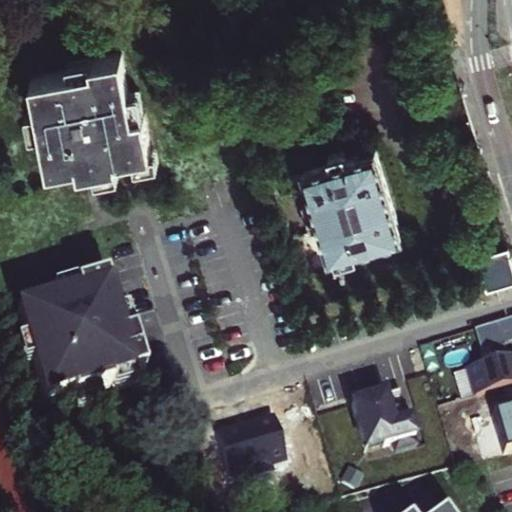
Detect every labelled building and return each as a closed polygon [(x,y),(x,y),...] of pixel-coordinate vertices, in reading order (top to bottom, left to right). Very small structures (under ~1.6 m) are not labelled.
[(128,91),(121,53),(90,60),(91,66),(69,71),(30,79),(36,109),(41,131),(49,169),(77,163),(78,170),(95,167),(97,177),(120,172),(117,157),(134,154),(151,150),(143,111),(133,113),(128,91)] [(66,61),(69,71),(91,66),(90,60),(89,56),(66,61)] [(138,89),(128,91),(133,113),(143,111),(138,89)] [(41,131),(36,109),(26,111),(31,133),(41,131)] [(401,236),(375,148),(347,156),(345,149),(329,154),(331,162),(304,170),(331,258),(336,256),(338,262),(353,257),(351,251),(401,236)] [(151,150),(134,154),(136,164),(158,159),(156,149),(151,150)] [(511,255),(510,248),(478,257),(488,290),(511,283),(511,255)] [(53,301),(15,312),(23,342),(29,363),(40,400),(69,392),(72,399),(94,393),(108,389),(109,394),(132,387),(129,378),(142,374),(131,335),(120,338),(114,316),(104,280),(73,288),(75,295),(53,301)] [(72,285),(50,291),(53,301),(75,295),(73,288),(72,285)] [(125,313),(114,316),(120,338),(131,335),(125,313)] [(511,343),(511,317),(474,329),(481,353),(490,350),(493,361),(468,368),(476,395),(511,385),(511,355),(506,357),(503,346),(511,343)] [(29,363),(23,342),(14,344),(20,365),(29,363)] [(400,390),(393,392),(396,402),(403,399),(400,390)] [(396,402),(393,392),(352,405),(364,445),(382,440),(384,447),(394,444),(396,453),(419,445),(411,419),(409,419),(394,424),(391,413),(398,411),(396,402)] [(94,393),(72,399),(74,409),(96,402),(94,393)] [(398,411),(391,413),(394,424),(409,419),(407,412),(399,414),(398,411)] [(382,440),(364,445),(366,452),(384,447),(382,440)]
